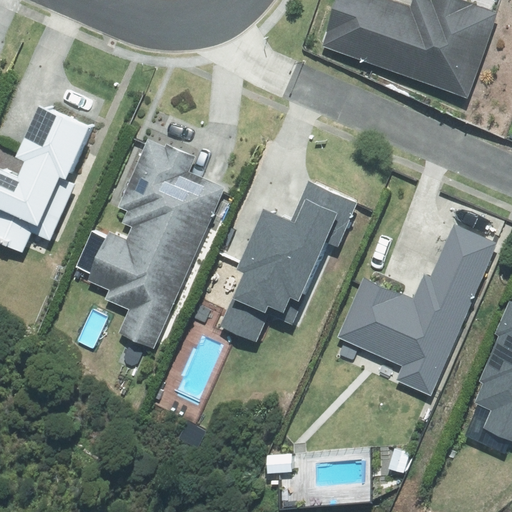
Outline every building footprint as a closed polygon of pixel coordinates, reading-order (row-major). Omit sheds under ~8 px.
[(415,0),(413,5),(398,0),(333,0),(319,41),(471,96),(501,12),(468,0),(434,0),(433,0),(415,0)] [(27,174),(4,163),(0,171),(0,204),(4,206),(0,213),(0,240),(27,254),(37,232),(54,240),(73,202),(60,196),(95,124),(51,103),(26,156),(34,160),(27,174)] [(209,231),(229,186),(191,169),(198,153),(155,134),(122,209),(130,213),(125,224),(134,228),(130,237),(113,230),(90,281),(114,291),(110,301),(131,311),(121,333),(157,349),(196,260),(207,265),(220,235),(209,231)] [(291,207),(268,197),(230,276),(239,280),(216,328),(262,350),(276,319),(303,331),(369,193),(311,165),(291,207)] [(363,278),(338,337),(346,341),(340,353),(357,360),(362,347),(405,365),(399,380),(432,395),(498,242),(455,224),(432,278),(424,275),(413,299),(363,278)] [(485,429),(511,440),(511,300),(509,299),(494,334),(499,336),(479,381),(484,383),(475,403),(493,411),(485,429)] [(228,342),(200,330),(172,392),(200,404),(228,342)]
